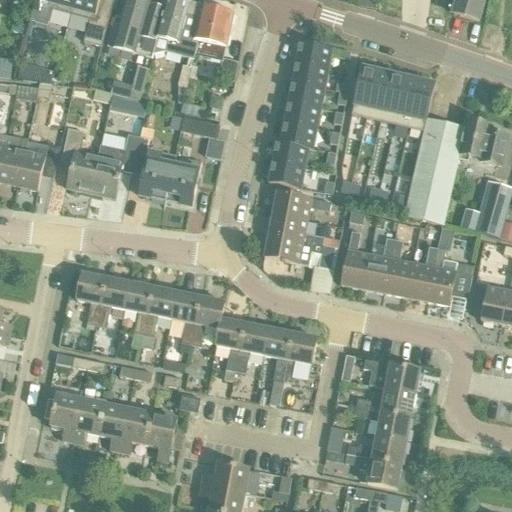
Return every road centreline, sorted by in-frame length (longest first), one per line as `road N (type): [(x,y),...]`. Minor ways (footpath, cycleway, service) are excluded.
road 1 (residential): [(511,438),(446,423),(463,352),(267,302),(222,254)]
road 2 (residential): [(2,511),(55,239)]
road 3 (residential): [(282,3),(222,254)]
road 4 (tertiary): [(511,76),(282,3)]
road 5 (residential): [(222,254),(55,239)]
